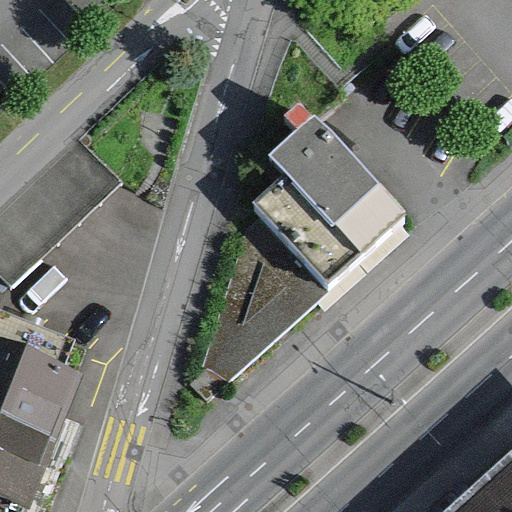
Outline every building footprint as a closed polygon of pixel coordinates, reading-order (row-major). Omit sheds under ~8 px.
[(212,369),(228,387),(408,221),(306,111),(290,126),(301,138),(271,166),(290,186),(245,227),(212,369)] [(0,323),(0,424),(57,448),(92,361),(0,323)] [(0,424),(0,511),(30,511),(57,448),(0,424)] [(511,474),(498,487),(511,503),(511,474)] [(511,511),(511,503),(498,487),(469,511),(511,511)]
